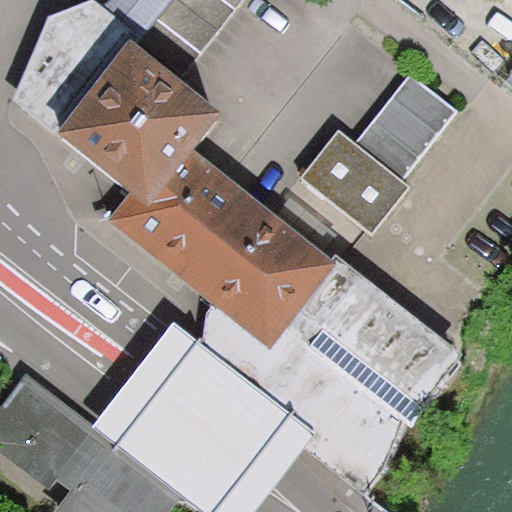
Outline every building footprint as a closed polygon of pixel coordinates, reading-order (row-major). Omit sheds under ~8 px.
[(39,42),(17,95),(59,130),(124,44),(133,28),(181,59),(227,0),(84,0),(58,10),(39,42)] [(211,109),(124,44),(59,130),(131,184),(146,196),(186,143),(211,109)] [(451,97),(405,61),(348,134),(395,170),(451,97)] [(348,134),(331,121),(296,167),(367,222),(403,176),(395,170),(348,134)] [(256,347),(329,251),(186,143),(146,196),(131,184),(110,212),(237,307),(224,323),(256,347)] [(256,347),(224,323),(204,350),(314,437),(360,482),(446,340),(329,251),(256,347)] [(204,350),(174,327),(94,430),(182,498),(199,511),(254,511),(314,437),(204,350)] [(94,430),(27,383),(0,419),(0,450),(50,492),(60,479),(80,494),(66,511),(170,511),(182,498),(94,430)]
